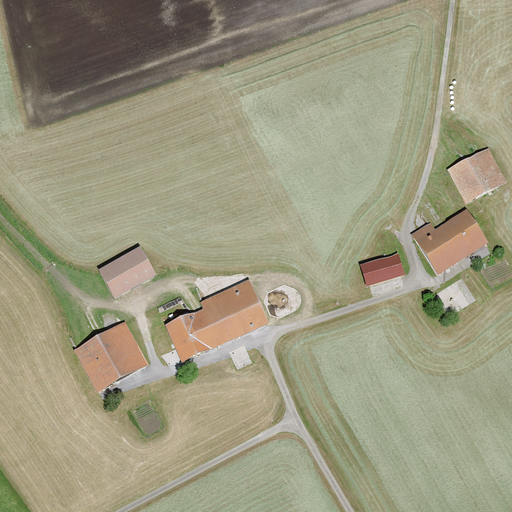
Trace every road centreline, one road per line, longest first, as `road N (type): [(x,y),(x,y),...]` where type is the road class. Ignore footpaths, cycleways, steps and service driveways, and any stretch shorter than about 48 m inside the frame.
road 1 (track): [(295,420),(120,511)]
road 2 (track): [(265,347),(295,420),(350,511)]
